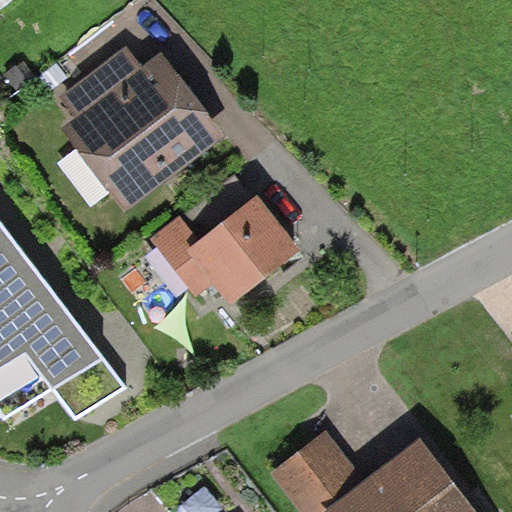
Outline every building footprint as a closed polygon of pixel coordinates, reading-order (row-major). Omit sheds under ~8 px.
[(78,115),(63,126),(123,208),(224,135),(163,51),(143,65),(128,44),(62,92),(78,115)] [(199,296),(214,285),(230,305),(301,252),(258,196),(254,200),(234,174),(180,215),(152,236),(199,296)] [(0,225),(0,418),(4,423),(54,395),(76,423),(126,391),(0,225)] [(511,331),(501,341),(511,354),(511,399),(503,407),(511,418),(511,331)] [(302,511),(477,511),(422,438),(368,479),(329,426),(270,469),(302,511)]
